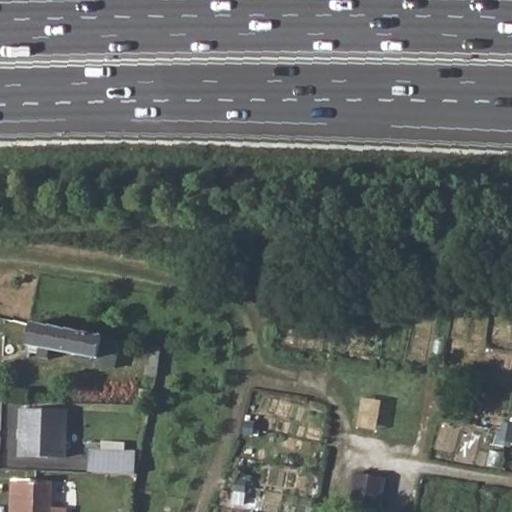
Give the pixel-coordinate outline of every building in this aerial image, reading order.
[(101,337),(31,325),(29,342),(27,349),(72,357),(71,362),(112,370),(118,345),(100,342),(101,337)] [(143,373),(157,374),(163,347),(153,346),(152,356),(147,355),(143,373)] [(141,393),(139,404),(155,404),(159,385),(149,383),(147,394),(141,393)] [(23,411),(20,458),(66,459),(68,411),(23,411)] [(92,474),(143,475),(144,454),(93,452),(92,474)] [(378,511),(384,477),(350,472),(343,510),(350,511),(355,511),(357,503),(366,504),(365,511),(378,511)] [(50,511),(52,488),(15,487),(15,511),(50,511)] [(355,511),(365,511),(366,504),(357,503),(355,511)]
